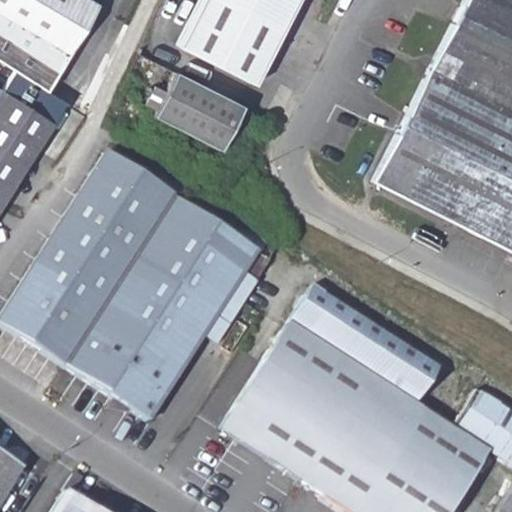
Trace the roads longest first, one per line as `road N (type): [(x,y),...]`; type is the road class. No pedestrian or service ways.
road 1 (unknown): [(146,0),(0,274)]
road 2 (residential): [(181,511),(0,396)]
